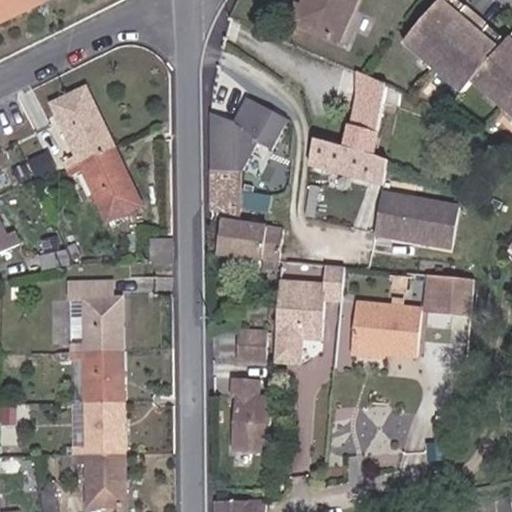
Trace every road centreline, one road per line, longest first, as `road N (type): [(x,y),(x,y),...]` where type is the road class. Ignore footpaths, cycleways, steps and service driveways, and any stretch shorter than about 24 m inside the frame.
road 1 (residential): [(193,511),(187,0)]
road 2 (residential): [(0,88),(173,0)]
